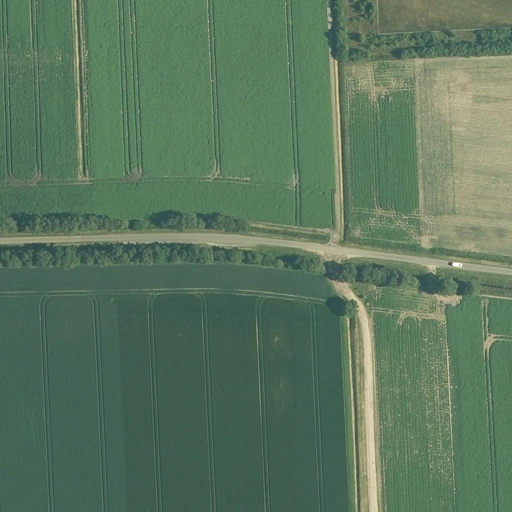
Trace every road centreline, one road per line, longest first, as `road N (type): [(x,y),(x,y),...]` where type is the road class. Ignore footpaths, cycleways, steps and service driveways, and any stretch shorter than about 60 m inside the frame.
road 1 (residential): [(511,273),(206,238),(0,242)]
road 2 (track): [(328,250),(363,318),(374,511)]
